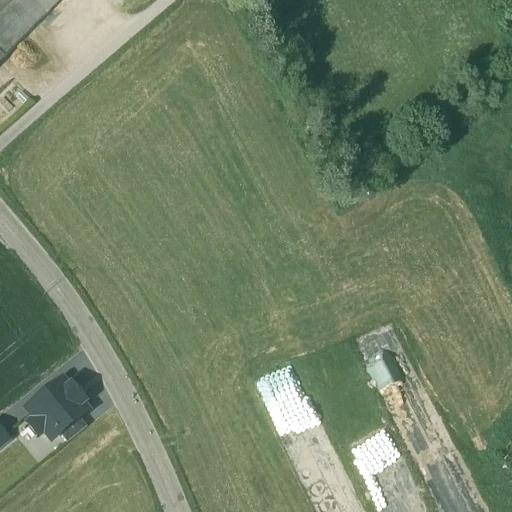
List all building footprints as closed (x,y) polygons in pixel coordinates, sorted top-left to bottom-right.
[(0,0),(0,16),(16,0),(0,0)] [(0,62),(48,14),(32,0),(16,0),(0,16),(0,62)] [(32,0),(48,14),(61,0),(32,0)] [(434,511),(458,511),(384,348),(364,357),(434,511)] [(79,420),(87,414),(81,407),(84,405),(70,388),(68,390),(62,383),(26,412),(33,421),(27,426),(37,439),(44,434),(51,443),(59,437),(79,420)] [(87,430),(79,420),(59,437),(66,446),(87,430)] [(0,449),(9,442),(0,430),(0,449)] [(320,460),(339,511),(363,511),(340,452),(320,460)] [(365,481),(377,511),(427,511),(422,497),(422,503),(408,470),(408,485),(397,490),(377,489),(372,476),(369,477),(364,464),(358,464),(358,469),(365,487),(365,481)]
